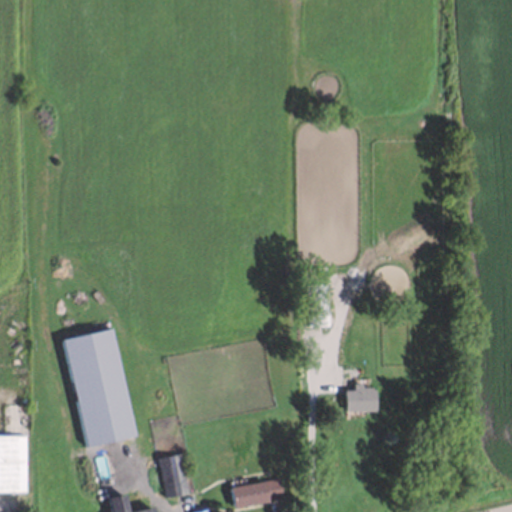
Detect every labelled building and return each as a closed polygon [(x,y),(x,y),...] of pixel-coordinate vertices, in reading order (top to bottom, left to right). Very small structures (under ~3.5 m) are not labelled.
[(296,278),(296,266),(306,266),(307,278),(296,278)] [(306,285),(327,285),(328,327),(307,327),(306,285)] [(62,340),(110,329),(134,436),(85,447),(62,340)] [(340,408),(340,389),(349,389),(349,382),(357,381),(357,386),(370,386),(370,408),(340,408)] [(0,436),(0,492),(24,492),(24,436),(0,436)] [(157,459),(179,454),(187,493),(165,497),(157,459)] [(229,506),(225,487),(275,476),(279,496),(229,506)] [(122,511),(146,506),(147,511),(105,511),(103,499),(119,496),(122,511)]
